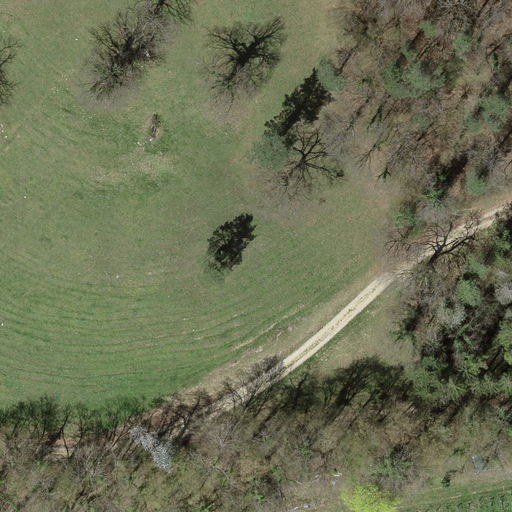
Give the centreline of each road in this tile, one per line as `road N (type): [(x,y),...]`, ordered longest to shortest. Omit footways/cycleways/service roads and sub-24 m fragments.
road 1 (track): [(0,432),(72,440),(218,412),(287,372),(432,244),(511,211)]
road 2 (track): [(218,412),(511,389)]
road 3 (track): [(356,511),(511,482)]
